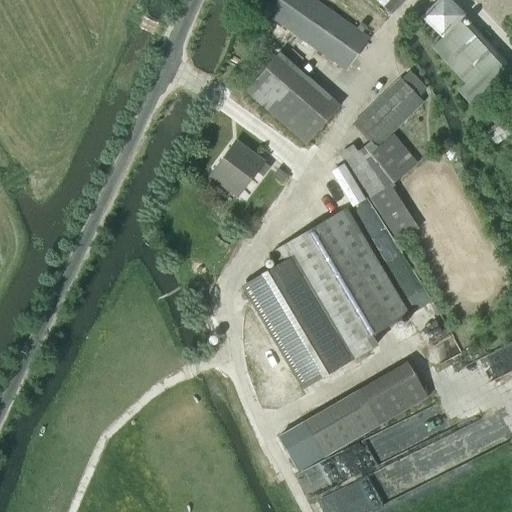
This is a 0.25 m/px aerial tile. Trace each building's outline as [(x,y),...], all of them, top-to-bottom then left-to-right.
[(346,72),(369,39),(313,0),(265,0),(258,10),(346,72)] [(375,0),(391,14),(404,0),(375,0)] [(456,0),(436,0),(420,21),(448,44),(473,13),(456,0)] [(487,63),(465,42),(444,63),(465,84),(487,63)] [(305,146),(337,110),(276,57),(245,92),(305,146)] [(353,125),(368,141),(362,145),(363,146),(356,151),(352,144),(339,152),(396,241),(417,228),(391,187),(394,184),(392,182),(416,162),(392,133),(422,103),(399,80),(353,125)] [(236,198),(263,163),(235,142),(209,177),(236,198)] [(273,253),(280,265),(245,286),(305,388),(349,362),(344,352),(351,348),(355,356),(376,344),(371,336),(407,314),(346,210),(273,253)] [(427,398),(407,363),(303,423),(323,458),(427,398)]
